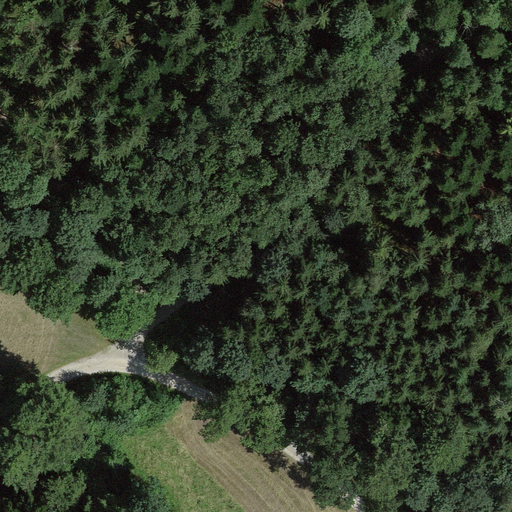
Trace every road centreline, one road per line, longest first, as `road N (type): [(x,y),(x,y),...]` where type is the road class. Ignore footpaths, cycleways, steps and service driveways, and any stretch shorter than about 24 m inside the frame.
road 1 (track): [(0,403),(132,354),(165,332),(280,194),(467,39),(511,15)]
road 2 (track): [(132,354),(229,411),(359,511)]
